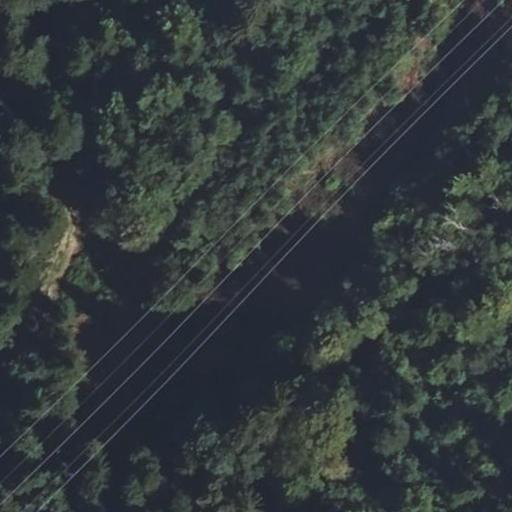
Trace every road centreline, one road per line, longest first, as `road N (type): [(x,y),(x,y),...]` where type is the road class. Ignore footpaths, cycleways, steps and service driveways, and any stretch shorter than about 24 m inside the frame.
road 1 (track): [(316,511),(377,244),(419,135),(438,0)]
road 2 (track): [(511,38),(427,269),(351,373)]
